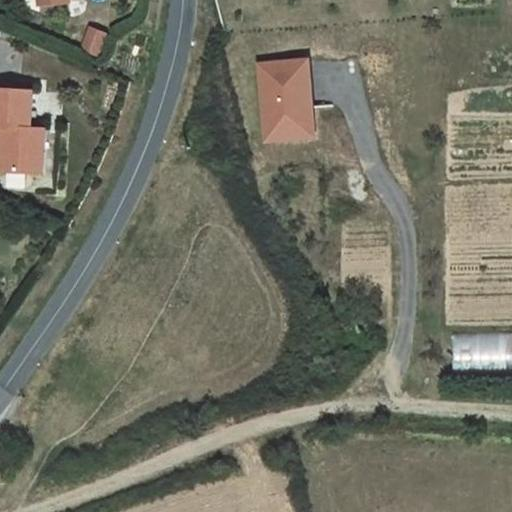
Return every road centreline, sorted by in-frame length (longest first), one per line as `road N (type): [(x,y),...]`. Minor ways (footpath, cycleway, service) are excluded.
road 1 (track): [(43,511),(284,416),(432,409),(511,419)]
road 2 (tertiary): [(0,393),(54,320),(150,144),(188,0)]
